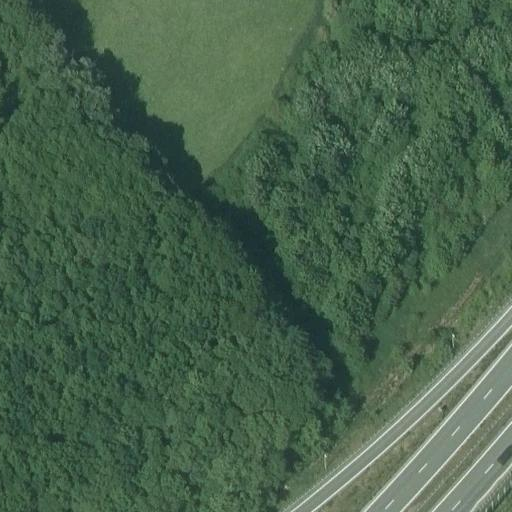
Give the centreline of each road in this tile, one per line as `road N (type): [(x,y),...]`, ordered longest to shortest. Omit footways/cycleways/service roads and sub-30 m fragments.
road 1 (trunk): [(511,316),(299,511)]
road 2 (trunk): [(511,366),(381,511)]
